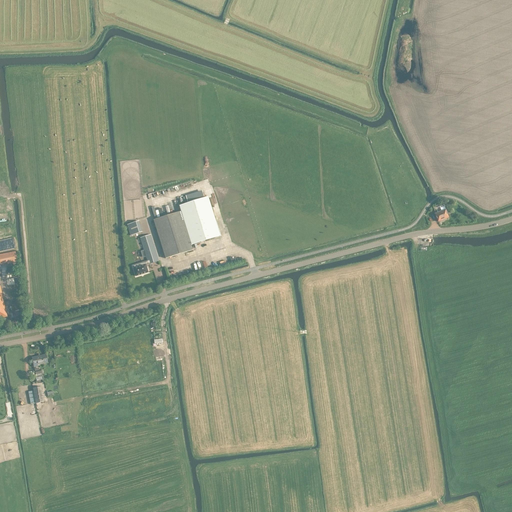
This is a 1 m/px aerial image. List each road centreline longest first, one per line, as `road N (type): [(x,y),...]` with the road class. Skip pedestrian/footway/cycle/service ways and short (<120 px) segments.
road 1 (tertiary): [(511,218),(411,234),(0,344)]
road 2 (track): [(82,397),(165,382),(165,299)]
road 3 (track): [(45,313),(31,315),(20,198),(0,197)]
